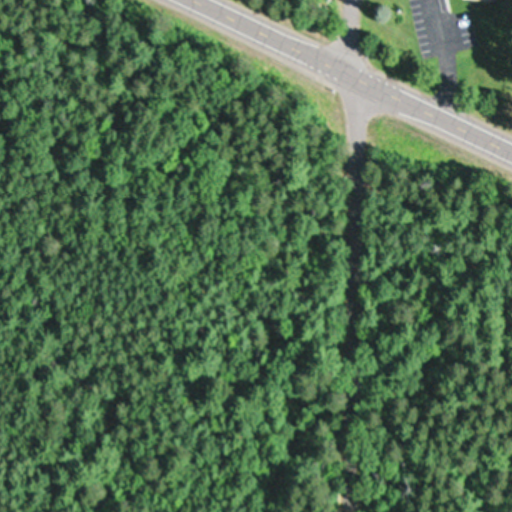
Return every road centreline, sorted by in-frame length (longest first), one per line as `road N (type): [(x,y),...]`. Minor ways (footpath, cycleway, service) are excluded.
road 1 (residential): [(344,511),(356,147),(351,68)]
road 2 (trunk): [(511,145),(208,0)]
